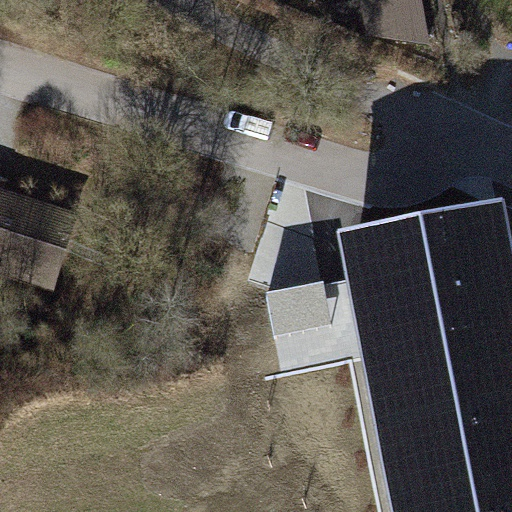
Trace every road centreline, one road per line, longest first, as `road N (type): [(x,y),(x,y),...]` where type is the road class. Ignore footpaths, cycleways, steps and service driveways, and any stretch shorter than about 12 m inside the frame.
road 1 (residential): [(480,144),(422,169),(372,175),(0,59)]
road 2 (residential): [(480,144),(200,0)]
